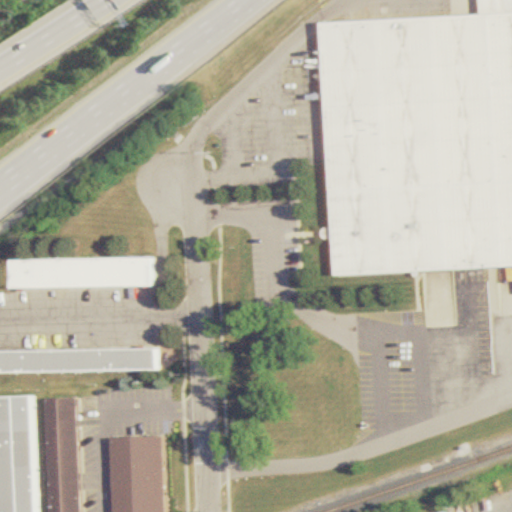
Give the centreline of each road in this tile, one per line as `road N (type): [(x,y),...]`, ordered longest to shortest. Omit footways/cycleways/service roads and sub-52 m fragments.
road 1 (residential): [(210,511),(192,215),(181,178)]
road 2 (motorway): [(0,174),(242,0)]
road 3 (residential): [(348,0),(211,124),(181,178)]
road 4 (motorway): [(109,0),(0,68)]
